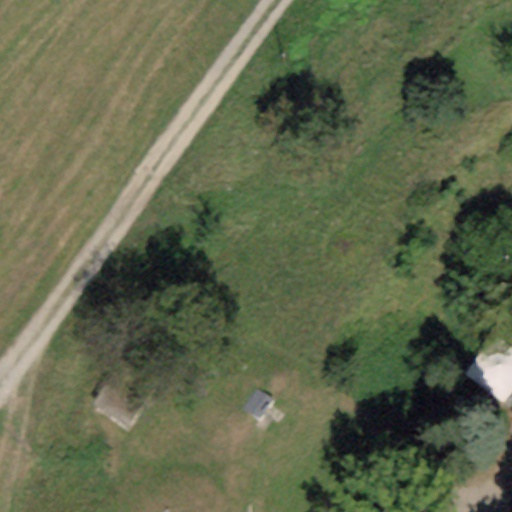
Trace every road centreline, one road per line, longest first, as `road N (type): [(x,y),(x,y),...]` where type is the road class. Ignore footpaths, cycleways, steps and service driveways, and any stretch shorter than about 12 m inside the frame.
road 1 (track): [(0,385),(280,0)]
road 2 (track): [(19,358),(17,511)]
road 3 (track): [(379,511),(424,492),(503,511)]
